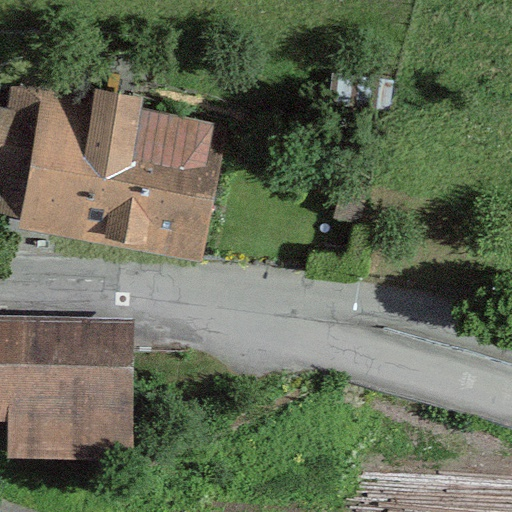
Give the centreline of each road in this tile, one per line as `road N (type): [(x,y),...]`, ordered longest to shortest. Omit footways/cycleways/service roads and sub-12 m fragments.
road 1 (unclassified): [(511,334),(384,305),(169,286)]
road 2 (unclassified): [(0,273),(169,286)]
